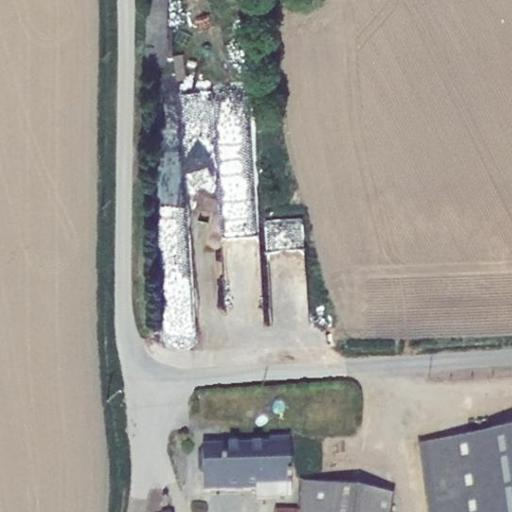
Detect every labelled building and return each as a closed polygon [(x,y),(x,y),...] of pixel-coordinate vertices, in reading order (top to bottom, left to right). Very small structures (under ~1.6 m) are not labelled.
[(181,23),(175,22),(178,0),(155,0),(146,58),(175,62),(181,23)] [(511,511),(511,433),(425,445),(433,511),(511,511)] [(269,446),(201,448),(202,494),(255,493),(256,502),(291,501),(289,441),(269,442),(269,446)] [(433,511),(425,445),(417,447),(426,511),(433,511)] [(295,511),(286,511),(274,511),(273,511),(390,511),(393,497),(300,483),(295,511)]
